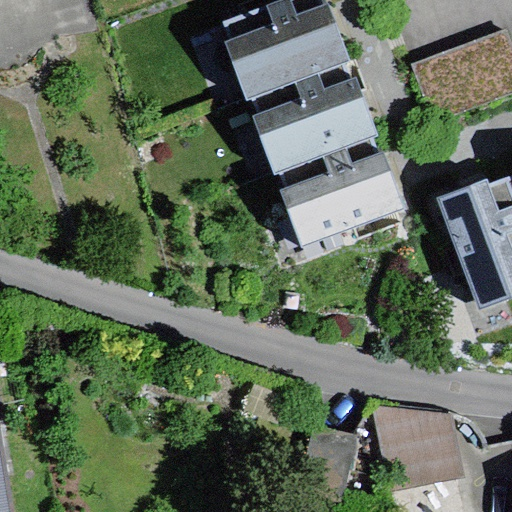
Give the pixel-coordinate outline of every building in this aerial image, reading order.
[(245,98),(349,59),(328,4),(323,6),(320,0),(283,0),(223,23),(229,41),(224,43),(245,98)] [(511,44),(507,32),(412,68),(433,124),(511,94),(511,44)] [(273,172),(376,134),(349,59),(245,98),(273,172)] [(405,210),(376,134),(273,172),(301,248),(405,210)] [(511,297),(511,199),(504,179),(488,185),(487,180),(436,198),(479,310),(511,297)] [(445,416),(373,406),(387,483),(455,469),(445,416)] [(315,428),(300,491),(339,500),(354,437),(315,428)] [(0,511),(11,511),(0,443),(0,511)]
